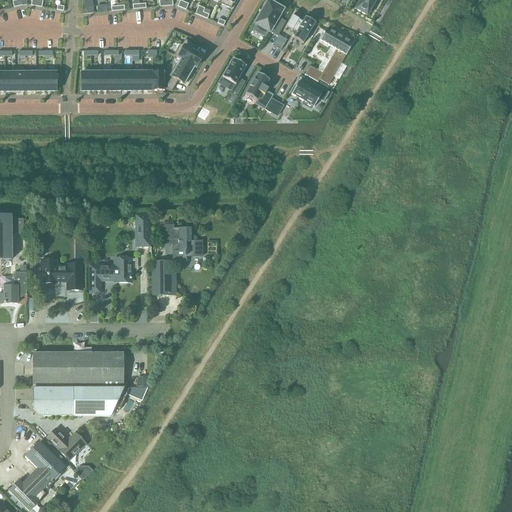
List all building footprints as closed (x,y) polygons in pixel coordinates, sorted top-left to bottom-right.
[(86,0),(84,0),(83,14),(93,13),(92,0),(86,0)] [(220,0),(219,4),(231,9),(234,0),(235,0),(237,0),(220,0)] [(375,0),(360,0),(355,9),(366,16),(370,10),(371,10),(376,2),(375,2),(375,0)] [(286,22),(278,18),(282,10),(278,8),(279,6),(273,2),(272,4),(268,2),(255,24),(269,33),(270,31),(272,32),(271,34),(277,37),(286,22)] [(201,17),(202,13),(204,9),(198,6),(195,14),(201,17)] [(302,22),(292,16),(285,28),(295,34),(292,38),(303,44),(315,24),(304,17),(302,22)] [(353,44),(327,29),(320,41),(336,50),(326,67),(336,73),(353,44)] [(202,57),(193,52),(196,47),(185,40),(181,45),(180,44),(173,56),(181,60),(193,67),(195,68),(202,57)] [(222,78),(219,84),(237,95),(244,83),(237,79),(245,67),(245,68),(246,67),(232,59),(232,60),(233,60),(223,78),(222,77),(222,78)] [(188,75),(193,67),(181,60),(177,66),(175,65),(169,76),(171,77),(165,88),(171,92),(178,81),(183,84),(184,82),(186,83),(190,76),(188,75)] [(304,75),(317,83),(322,74),(309,66),(304,75)] [(56,73),(45,74),(45,92),(56,92),(56,73)] [(91,92),(91,73),(80,73),(80,92),(91,92)] [(101,91),(101,73),(91,73),(91,92),(101,91)] [(111,91),(111,73),(101,73),(101,91),(111,91)] [(121,91),(121,73),(111,73),(111,91),(121,91)] [(131,91),(131,73),(121,73),(121,91),(131,91)] [(142,91),(142,73),(131,73),(131,91),(142,91)] [(152,91),(152,73),(142,73),(142,91),(152,91)] [(162,73),(152,73),(152,91),(162,91),(162,73)] [(15,92),(15,74),(5,74),(5,92),(15,92)] [(25,92),(25,74),(15,74),(15,92),(25,92)] [(35,92),(35,74),(25,74),(25,92),(35,92)] [(45,92),(45,74),(35,74),(35,92),(45,92)] [(269,81),(257,74),(245,94),(256,101),(254,105),(264,110),(273,96),(266,92),(267,90),(265,88),(269,81)] [(323,103),(329,93),(314,85),(311,90),(298,82),(291,95),(303,102),(302,105),(310,110),(312,107),(313,108),(318,100),(323,103)] [(271,99),(264,110),(277,118),(283,106),(271,99)] [(135,216),(136,247),(149,247),(149,215),(135,216)] [(0,260),(11,260),(11,216),(0,216),(0,260)] [(186,257),(202,257),(202,242),(190,242),(190,229),(173,229),(173,226),(164,226),(164,241),(169,241),(169,243),(170,245),(172,245),(173,252),(185,252),(185,256),(186,256),(186,257)] [(115,266),(108,266),(108,269),(100,269),(100,266),(90,266),(90,293),(100,293),(100,281),(115,281),(115,283),(131,283),(131,259),(115,259),(115,266)] [(67,265),(67,267),(56,267),(56,261),(41,261),(41,270),(36,270),(36,282),(41,282),(41,284),(56,283),(56,282),(67,282),(67,291),(82,291),(82,265),(67,265)] [(151,296),(170,296),(169,272),(167,272),(167,262),(151,262),(151,296)] [(4,295),(0,294),(0,303),(17,304),(17,297),(21,297),(26,294),(26,274),(14,274),(15,278),(4,278),(4,287),(3,287),(4,295)] [(123,386),(123,354),(32,354),(32,386),(123,386)] [(137,387),(148,387),(148,378),(137,378),(137,387)] [(141,402),(147,389),(128,388),(125,394),(141,402)] [(117,403),(123,389),(32,389),(32,403),(34,403),(34,409),(42,417),(110,417),(116,403),(117,403)] [(68,461),(85,444),(75,434),(67,441),(55,430),(47,438),(59,450),(58,451),(68,461)] [(52,484),(50,482),(64,468),(39,443),(25,457),(37,469),(22,485),(18,481),(8,492),(29,511),(39,502),(52,484)] [(78,467),(74,471),(83,480),(92,471),(88,467),(78,467)]
